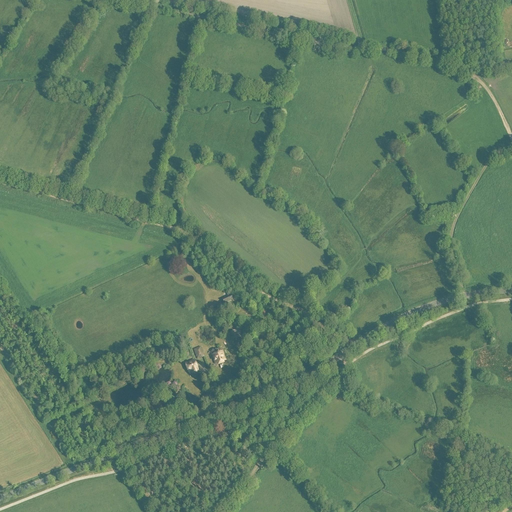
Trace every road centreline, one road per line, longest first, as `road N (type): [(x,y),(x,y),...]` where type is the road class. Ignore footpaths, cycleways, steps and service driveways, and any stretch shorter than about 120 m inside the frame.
road 1 (tertiary): [(0,499),(306,377),(341,355)]
road 2 (track): [(304,311),(269,298),(175,228),(0,182)]
road 3 (track): [(126,0),(360,47)]
road 4 (track): [(360,47),(465,70),(487,88),(511,138)]
road 5 (tertiary): [(341,355),(408,314),(511,290)]
road 6 (track): [(324,392),(215,511)]
